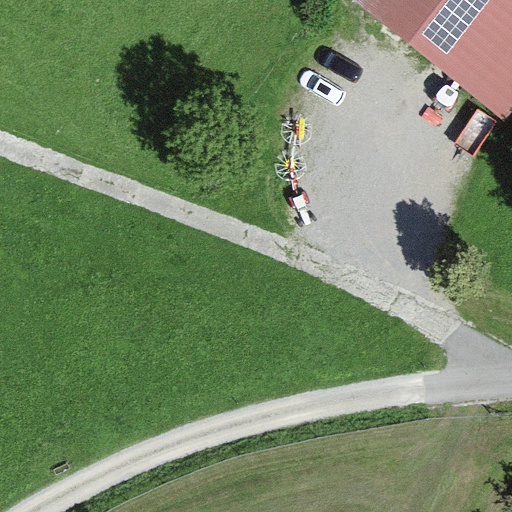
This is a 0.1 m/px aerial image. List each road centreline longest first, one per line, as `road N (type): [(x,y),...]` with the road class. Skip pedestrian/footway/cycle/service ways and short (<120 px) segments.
road 1 (track): [(0,147),(316,262),(473,345),(498,377)]
road 2 (unclassified): [(35,511),(216,433),(348,400),(511,379)]
